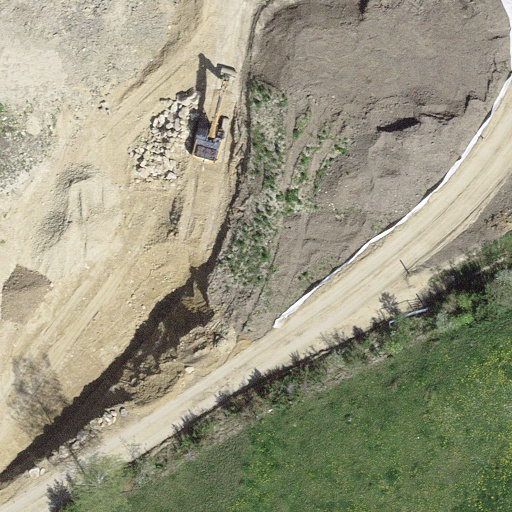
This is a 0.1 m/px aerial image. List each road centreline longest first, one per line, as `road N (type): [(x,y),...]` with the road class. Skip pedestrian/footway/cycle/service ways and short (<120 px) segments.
road 1 (track): [(20,511),(207,393),(511,232)]
road 2 (track): [(158,0),(132,208),(0,434)]
